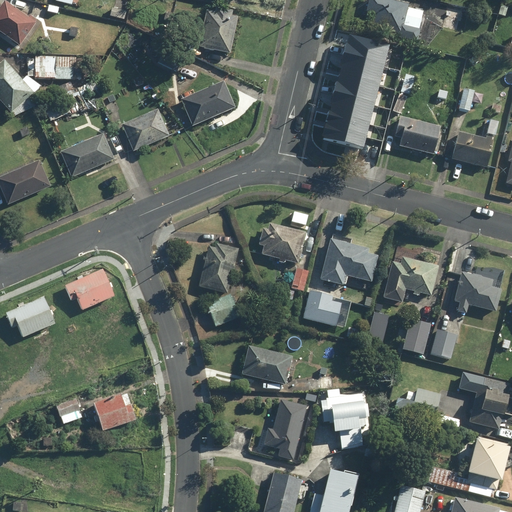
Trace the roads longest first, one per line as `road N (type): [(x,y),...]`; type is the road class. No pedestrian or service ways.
road 1 (residential): [(183,511),(179,375),(127,220)]
road 2 (residential): [(274,171),(511,228)]
road 3 (residential): [(314,0),(274,171)]
road 4 (residential): [(127,220),(232,176),(274,171)]
road 5 (residential): [(0,277),(127,220)]
